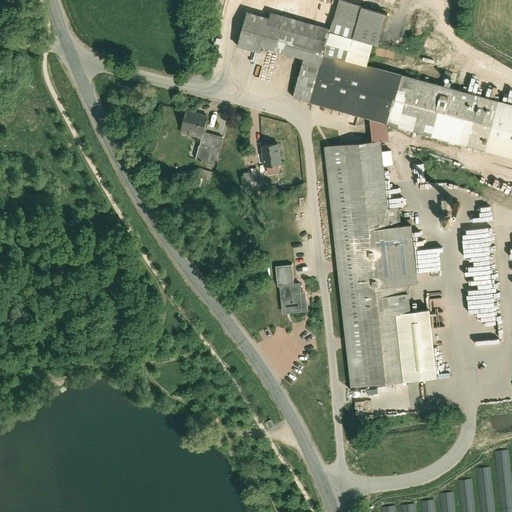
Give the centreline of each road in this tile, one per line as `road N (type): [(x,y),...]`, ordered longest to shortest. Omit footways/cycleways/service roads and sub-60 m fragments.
road 1 (residential): [(336,511),(286,401),(123,165),(53,0)]
road 2 (track): [(305,126),(379,130),(511,175)]
